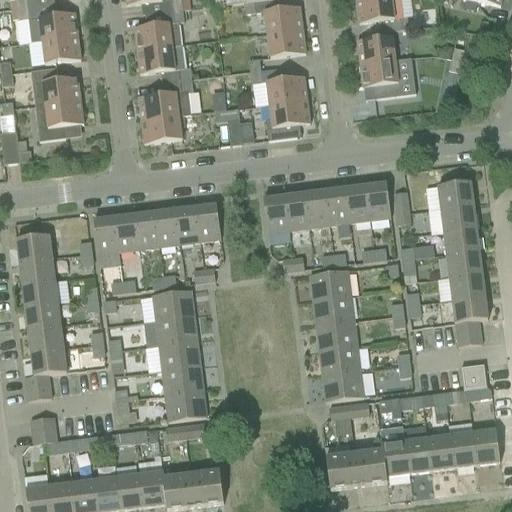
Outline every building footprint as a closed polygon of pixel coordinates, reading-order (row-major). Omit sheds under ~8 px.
[(124,0),(126,10),(146,8),(166,5),(165,0),(124,0)] [(273,3),(272,0),(213,0),(215,11),(244,7),(254,6),(273,3)] [(403,22),(400,0),(391,0),(356,5),(358,28),(379,26),(380,37),(411,33),(409,21),(403,22)] [(502,0),(465,0),(465,3),(500,11),(502,0)] [(28,12),(27,2),(11,4),(12,14),(28,12)] [(189,2),(181,3),(170,4),(171,16),(182,15),(182,14),(190,13),(189,2)] [(255,17),(254,6),(244,7),(246,18),(255,17)] [(299,11),(279,14),(264,16),(267,39),(302,35),(299,11)] [(29,21),(28,12),(12,14),(13,23),(29,21)] [(181,50),(179,27),(184,26),(182,15),(171,16),(173,27),(133,33),(136,56),(181,50)] [(77,41),(74,18),(39,22),(28,23),(31,47),(42,45),(77,41)] [(305,58),(302,35),(267,39),(270,63),(305,58)] [(80,64),(77,41),(42,45),(45,69),(80,64)] [(392,41),(376,43),(356,46),(359,69),(395,65),(392,41)] [(182,51),(181,50),(136,56),(139,79),(159,77),(160,88),(180,85),(191,84),(190,72),(186,73),(183,50),(182,51)] [(462,66),(464,54),(453,52),(451,64),(462,66)] [(395,65),(359,69),(362,93),(372,91),(374,104),(415,99),(411,63),(395,65)] [(248,65),(249,77),(260,75),(259,64),(248,65)] [(459,78),(462,66),(451,64),(448,76),(459,78)] [(0,67),(0,77),(0,80),(11,78),(10,67),(0,67)] [(30,76),(35,111),(80,105),(77,82),(58,85),(56,73),(30,76)] [(262,87),(260,75),(249,77),(251,89),(262,87)] [(13,90),(11,78),(0,80),(2,91),(13,90)] [(304,82),(266,86),(269,110),(307,105),(304,82)] [(188,97),(192,96),(191,84),(180,85),(160,88),(162,99),(137,103),(141,126),(184,121),(190,120),(188,97)] [(83,129),(80,105),(35,111),(39,146),(65,143),(63,131),(83,129)] [(310,128),(307,105),(269,110),(271,125),(266,126),(268,146),(297,143),(295,130),(310,128)] [(9,107),(4,108),(1,108),(3,120),(13,119),(13,114),(12,106),(9,107)] [(242,148),(240,129),(239,124),(238,114),(226,115),(227,126),(226,126),(229,150),(229,151),(230,151),(242,149),(242,148)] [(227,126),(226,115),(214,117),(215,127),(226,126),(227,126)] [(185,130),(184,121),(141,126),(144,149),(182,144),(180,134),(185,130)] [(0,142),(3,169),(19,168),(18,157),(15,136),(0,137),(0,142)] [(31,166),(30,155),(18,157),(19,168),(31,166)] [(391,223),(386,187),(366,190),(370,225),(391,223)] [(470,187),(437,191),(440,214),(473,210),(470,187)] [(370,225),(366,190),(345,193),(349,228),(370,225)] [(349,228),(345,193),(324,195),(329,230),(349,228)] [(329,230),(324,195),(304,198),(308,233),(329,230)] [(394,198),(395,210),(407,208),(406,197),(394,198)] [(308,233),(304,198),(283,200),(288,236),(308,233)] [(288,236),(283,200),(263,203),(267,238),(288,236)] [(409,218),(407,208),(395,210),(396,220),(409,218)] [(221,244),(216,209),(196,212),(200,247),(221,244)] [(476,232),(473,210),(440,214),(443,237),(476,232)] [(200,247),(196,212),(175,214),(179,249),(200,247)] [(179,249),(175,214),(154,217),(159,252),(179,249)] [(159,252),(154,217),(134,219),(138,254),(159,252)] [(410,228),(409,218),(396,220),(398,230),(410,228)] [(138,254),(134,219),(113,222),(118,257),(138,254)] [(118,257),(113,222),(93,225),(97,260),(118,257)] [(479,255),(476,232),(443,237),(446,260),(479,255)] [(16,244),(19,267),(51,263),(49,240),(16,244)] [(79,248),(80,259),(92,257),(91,246),(79,248)] [(400,253),(402,265),(414,263),(412,252),(400,253)] [(385,254),(374,255),(375,267),(387,265),(385,254)] [(375,267),(374,255),(362,256),(364,268),(375,267)] [(482,278),(479,255),(446,260),(449,282),(482,278)] [(94,269),(92,257),(80,259),(82,271),(94,269)] [(345,258),(333,260),(335,271),(347,269),(345,258)] [(335,271),(333,260),(321,261),(323,272),(335,271)] [(304,275),(302,262),(292,263),(294,276),(304,275)] [(54,286),(51,263),(19,267),(22,290),(54,286)] [(294,276),(292,263),(282,265),(283,277),(294,276)] [(403,277),(415,275),(414,263),(402,265),(403,277)] [(399,281),(397,269),(385,270),(386,283),(399,281)] [(215,286),(213,273),(203,275),(205,287),(215,286)] [(205,287),(203,275),(193,276),(194,288),(205,287)] [(351,300),(347,275),(309,280),(312,305),(351,300)] [(452,305),(485,301),(482,278),(449,282),(452,305)] [(175,280),(163,281),(165,294),(177,292),(175,280)] [(165,294),(163,281),(151,283),(153,295),(165,294)] [(134,285),(122,286),(124,298),(135,297),(134,285)] [(57,308),(54,286),(22,290),(24,312),(57,308)] [(124,298),(122,286),(111,288),(112,299),(124,298)] [(85,292),(86,304),(98,303),(96,291),(85,292)] [(194,320),(190,296),(190,295),(151,300),(155,325),(194,320)] [(406,299),(407,311),(420,309),(418,297),(406,299)] [(354,326),(351,300),(312,305),(315,331),(354,326)] [(455,328),(479,325),(487,324),(485,301),(452,305),(455,328)] [(99,315),(98,303),(86,304),(88,316),(99,315)] [(115,304),(103,306),(105,318),(117,316),(115,304)] [(60,331),(57,308),(24,312),(27,335),(60,331)] [(404,320),(402,308),(391,309),(392,321),(404,320)] [(421,321),(420,309),(407,311),(409,323),(421,321)] [(197,346),(194,320),(155,325),(158,351),(197,346)] [(405,332),(404,320),(392,321),(394,334),(405,332)] [(480,337),(479,325),(455,328),(456,340),(480,337)] [(357,351),(354,326),(315,331),(319,356),(357,351)] [(63,354),(60,331),(27,335),(30,358),(63,354)] [(91,338),(92,350),(103,349),(102,337),(91,338)] [(481,349),(480,337),(456,340),(458,352),(481,349)] [(120,357),(119,345),(108,347),(109,358),(120,357)] [(200,371),(197,346),(158,351),(161,376),(200,371)] [(105,360),(103,349),(92,350),(94,361),(105,360)] [(360,377),(357,351),(319,356),(322,381),(360,377)] [(66,377),(63,354),(30,358),(33,381),(24,382),(26,394),(49,391),(48,380),(66,377)] [(122,368),(120,357),(109,358),(111,370),(122,368)] [(409,370),(408,358),(397,360),(398,371),(409,370)] [(487,392),(484,368),(460,371),(463,395),(467,394),(487,392)] [(411,381),(409,370),(398,371),(399,382),(411,381)] [(203,396),(200,371),(161,376),(164,401),(203,396)] [(363,402),(360,377),(322,381),(325,407),(363,402)] [(51,403),(49,391),(26,394),(27,406),(51,403)] [(487,392),(467,394),(469,406),(491,403),(490,395),(487,392)] [(127,405),(125,394),(114,395),(116,407),(127,405)] [(206,422),(203,396),(164,401),(168,427),(206,422)] [(455,396),(444,397),(445,409),(457,408),(455,396)] [(445,409),(444,397),(432,399),(434,411),(445,409)] [(411,402),(400,403),(401,415),(412,414),(411,402)] [(400,403),(380,406),(381,418),(392,416),(393,424),(400,424),(399,415),(401,415),(400,403)] [(128,417),(127,405),(116,407),(117,418),(128,417)] [(55,434),(53,422),(29,425),(31,438),(55,434)] [(173,445),(172,432),(165,433),(167,445),(173,445)] [(180,444),(178,432),(172,432),(173,445),(180,444)] [(56,447),(55,434),(31,438),(33,450),(56,447)] [(500,467),(495,434),(473,437),(477,470),(500,467)] [(146,446),(145,436),(133,437),(134,448),(146,446)] [(134,448),(133,437),(121,438),(122,449),(134,448)] [(477,470),(473,437),(450,440),(454,473),(477,470)] [(454,473),(450,440),(427,443),(432,475),(454,473)] [(101,452),(100,441),(88,443),(90,454),(101,452)] [(90,454),(88,443),(77,444),(78,455),(90,454)] [(432,475),(427,443),(405,446),(409,478),(432,475)] [(74,456),(72,445),(61,446),(62,457),(74,456)] [(409,478),(405,446),(381,449),(381,454),(383,454),(386,481),(409,478)] [(383,454),(381,454),(354,458),(358,491),(387,487),(386,481),(383,454)] [(358,491),(354,458),(326,462),(330,494),(358,491)] [(223,508),(219,475),(191,479),(195,511),(223,508)] [(165,509),(162,482),(163,482),(162,476),(139,479),(143,511),(165,509)] [(141,511),(143,511),(139,479),(116,482),(119,511),(141,511)] [(189,511),(195,511),(191,479),(163,482),(162,482),(165,509),(165,511),(189,511)] [(119,511),(116,482),(93,485),(96,511),(119,511)] [(96,511),(93,485),(71,488),(73,511),(96,511)] [(73,511),(71,488),(48,491),(50,511),(73,511)] [(50,511),(48,491),(25,494),(27,511),(50,511)]
